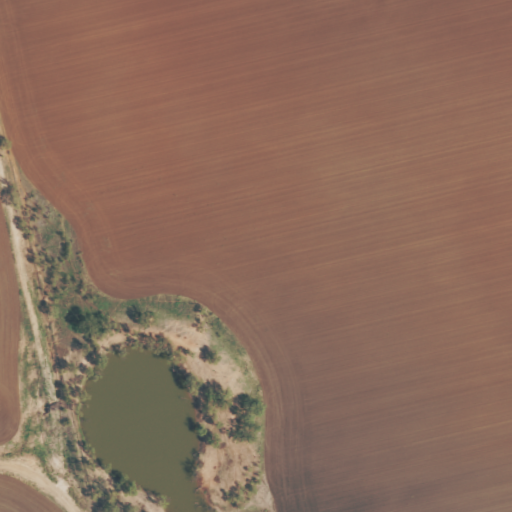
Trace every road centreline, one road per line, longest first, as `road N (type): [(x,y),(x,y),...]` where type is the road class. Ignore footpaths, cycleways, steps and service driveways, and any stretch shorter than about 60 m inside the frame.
road 1 (residential): [(64,460),(48,282),(0,66)]
road 2 (residential): [(0,446),(64,460),(94,491),(97,511)]
